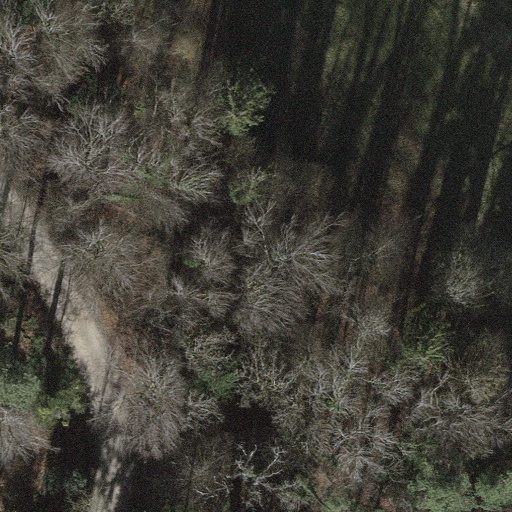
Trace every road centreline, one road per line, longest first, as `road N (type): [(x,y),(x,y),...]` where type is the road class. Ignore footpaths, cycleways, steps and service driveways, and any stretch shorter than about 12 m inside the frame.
road 1 (track): [(511,295),(225,0)]
road 2 (track): [(0,200),(94,349),(114,468),(102,511)]
